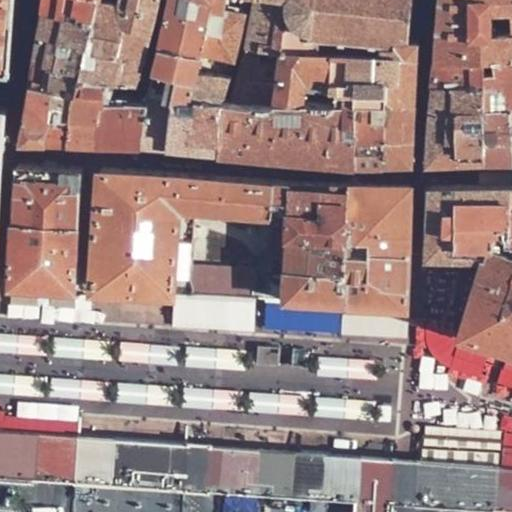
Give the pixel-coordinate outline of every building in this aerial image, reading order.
[(0,0),(0,70),(11,72),(12,67),(16,0),(0,0)] [(46,0),(46,8),(97,17),(101,0),(46,0)] [(143,81),(160,0),(101,0),(97,17),(92,39),(85,65),(84,73),(121,77),(143,81)] [(209,0),(172,0),(159,69),(230,74),(235,55),(200,52),(209,0)] [(209,0),(200,52),(235,55),(246,6),(225,4),(225,0),(209,0)] [(256,0),(248,44),(279,49),(286,16),(289,0),(256,0)] [(410,43),(413,0),(285,0),(283,7),(286,16),(289,24),(293,28),(315,34),(410,43)] [(498,56),(511,56),(511,0),(442,0),(440,26),(438,58),(488,57),(498,56)] [(44,18),(42,30),(92,39),(97,17),(46,8),(44,18)] [(40,44),(37,57),(85,65),(92,39),(42,30),(40,44)] [(288,35),(285,56),(283,80),(309,85),(312,65),(335,69),(336,67),(342,68),(340,89),(362,93),(388,96),(418,100),(419,83),(420,43),(410,43),(288,35)] [(283,80),(285,56),(246,53),(236,98),(281,103),(283,80)] [(488,57),(438,58),(437,69),(436,84),(487,86),(488,108),(511,107),(511,56),(498,56),(498,73),(489,72),(488,57)] [(57,141),(75,141),(84,73),(85,65),(37,57),(34,75),(25,140),(57,141)] [(230,74),(159,69),(154,92),(175,95),(170,145),(190,147),(223,150),(225,97),(230,74)] [(84,73),(75,141),(110,143),(144,143),(153,98),(117,94),(121,77),(84,73)] [(307,158),(332,158),(334,89),(309,85),(283,80),(281,103),(305,105),(304,116),(280,115),(278,154),(307,158)] [(429,161),(488,159),(488,108),(487,86),(436,84),(433,112),(429,161)] [(344,159),(358,161),(362,93),(340,89),(334,89),(332,158),(344,159)] [(155,145),(170,145),(175,95),(154,92),(153,98),(144,143),(155,145)] [(372,160),(385,160),(388,96),(362,93),(358,161),(372,160)] [(415,139),(418,100),(388,96),(385,160),(414,159),(415,139)] [(249,151),(278,154),(280,115),(281,103),(236,98),(225,97),(223,150),(249,151)] [(500,159),(511,158),(511,107),(488,108),(488,159),(500,159)] [(0,199),(2,200),(9,110),(0,109),(0,199)] [(85,167),(19,163),(14,283),(46,284),(79,286),(85,167)] [(197,207),(198,174),(151,171),(103,168),(97,288),(151,291),(193,293),(194,265),(197,207)] [(275,211),(277,178),(198,174),(197,207),(275,211)] [(347,301),(350,182),(277,178),(275,211),(292,212),(291,275),(290,297),(347,301)] [(412,185),(350,182),(347,301),(407,304),(408,276),(409,257),(412,185)] [(511,238),(511,223),(511,182),(490,183),(431,184),(429,229),(429,256),(484,256),(489,241),(511,238)] [(489,241),(484,256),(462,333),(507,348),(511,349),(511,243),(511,244),(511,238),(489,241)] [(194,265),(193,293),(208,294),(209,266),(194,265)] [(208,294),(224,294),(225,266),(209,266),(208,294)] [(225,266),(224,294),(240,295),(241,267),(225,266)] [(241,267),(240,295),(257,296),(258,274),(258,268),(241,267)] [(273,296),(290,297),(291,275),(258,274),(257,296),(273,296)] [(278,350),(258,349),(257,363),(267,363),(277,364),(278,350)] [(0,429),(0,477),(35,480),(39,432),(22,431),(0,429)] [(80,435),(39,432),(35,480),(77,483),(80,435)] [(97,436),(80,435),(77,483),(111,486),(115,437),(97,436)] [(132,439),(115,437),(111,486),(146,488),(150,440),(132,439)] [(169,441),(150,440),(146,488),(187,491),(191,443),(169,441)] [(202,444),(191,443),(187,491),(199,492),(210,493),(213,445),(202,444)] [(227,446),(213,445),(210,493),(239,495),(257,496),(261,448),(227,446)] [(280,449),(261,448),(257,496),(274,497),(285,498),(296,499),(299,451),(280,449)] [(315,452),(299,451),(296,499),(327,501),(331,453),(315,452)] [(345,454),(331,453),(327,501),(326,511),(357,511),(362,455),(345,454)] [(379,456),(362,455),(357,511),(394,511),(395,504),(398,458),(379,456)] [(410,459),(398,458),(395,504),(407,505),(416,506),(419,459),(410,459)] [(416,506),(490,511),(493,511),(498,466),(458,462),(419,459),(416,506)] [(511,511),(511,467),(498,466),(493,511),(511,511)] [(272,511),(274,497),(257,496),(239,495),(237,511),(272,511)] [(326,511),(327,501),(296,499),(285,498),(283,511),(326,511)]
